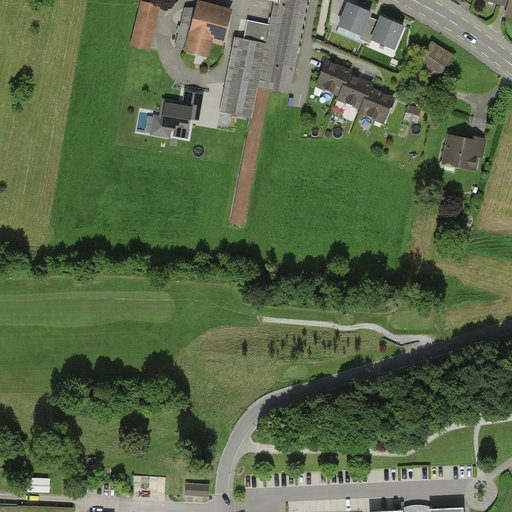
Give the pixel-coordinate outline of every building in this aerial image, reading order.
[(260,0),(264,1),(263,0),(276,0),(271,26),(249,22),(245,41),(236,39),(221,112),(253,118),(232,221),(243,223),(270,88),(289,92),(307,2),(298,0),(260,0)] [(511,0),(489,0),(509,5),(506,16),(511,17),(511,0)] [(150,50),(160,7),(142,3),(131,45),(150,50)] [(231,11),(198,3),(197,8),(186,9),(177,47),(186,50),(185,52),(207,57),(211,42),(223,45),(231,11)] [(370,16),(346,6),(336,30),(360,40),(370,16)] [(404,30),(379,20),(369,44),(393,54),(404,30)] [(455,59),(428,42),(415,63),(442,80),(455,59)] [(327,61),(316,87),(339,96),(338,100),(362,110),(360,114),(383,123),(394,99),(370,89),(372,84),(349,75),(350,71),(327,61)] [(185,90),(183,102),(162,98),(160,115),(154,114),(151,134),(171,138),(172,128),(175,129),(174,135),(188,137),(190,119),(199,120),(204,93),(185,90)] [(408,108),(406,118),(420,122),(423,111),(408,108)] [(469,140),(450,136),(444,163),(475,169),(478,156),(482,157),(485,140),(469,137),(469,140)] [(27,477),(27,492),(48,492),(48,477),(27,477)] [(187,482),(186,494),(211,495),(211,483),(187,482)] [(73,511),(74,506),(0,503),(0,511),(73,511)]
